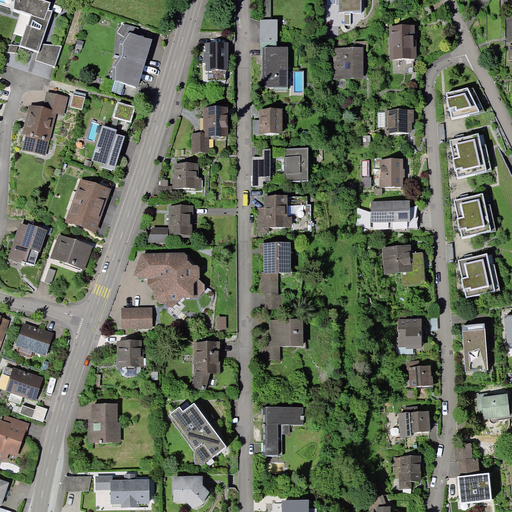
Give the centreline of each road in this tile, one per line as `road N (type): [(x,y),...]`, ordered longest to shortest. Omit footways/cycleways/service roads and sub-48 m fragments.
road 1 (residential): [(248,511),(242,0)]
road 2 (residential): [(467,52),(429,76),(446,399),(433,511)]
road 3 (tertiary): [(194,0),(91,321)]
road 4 (tertiary): [(91,321),(39,511)]
road 5 (residential): [(0,228),(9,119),(22,75)]
